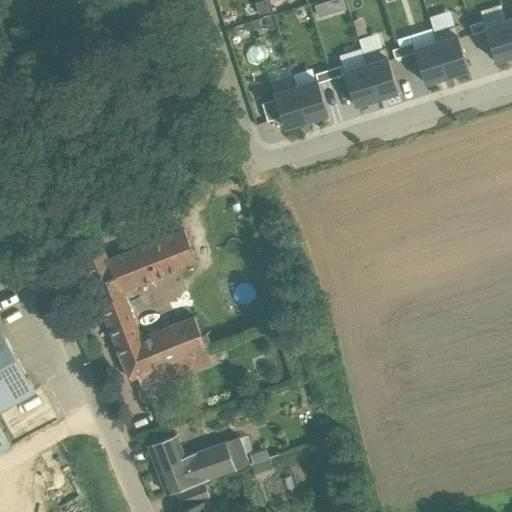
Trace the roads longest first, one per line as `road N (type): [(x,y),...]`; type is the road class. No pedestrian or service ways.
road 1 (residential): [(199,0),(251,163),(511,84)]
road 2 (residential): [(144,511),(0,185)]
